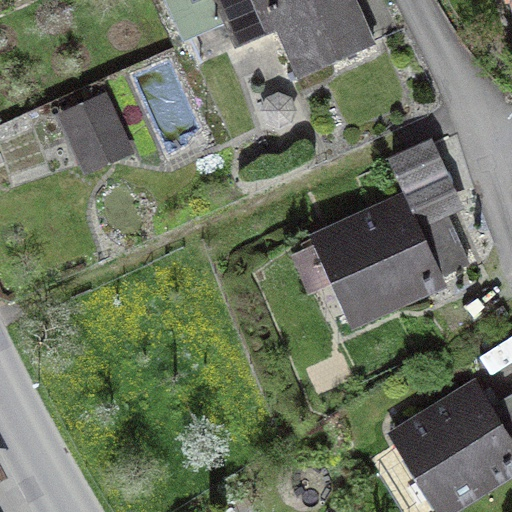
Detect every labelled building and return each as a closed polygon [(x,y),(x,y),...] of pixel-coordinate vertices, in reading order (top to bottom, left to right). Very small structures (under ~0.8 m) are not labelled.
[(371,57),(345,0),(212,0),(239,58),(274,43),(295,90),(371,57)] [(511,0),(491,0),(497,20),(508,17),(511,32),(511,0)] [(107,96),(58,116),(82,172),(130,152),(107,96)] [(402,213),(436,290),(470,275),(449,226),(456,222),(427,154),(384,173),(402,213)] [(402,213),(312,252),(351,342),(440,304),(436,290),(402,213)] [(474,392),(393,438),(435,511),(463,511),(511,484),(511,407),(490,420),(474,392)]
